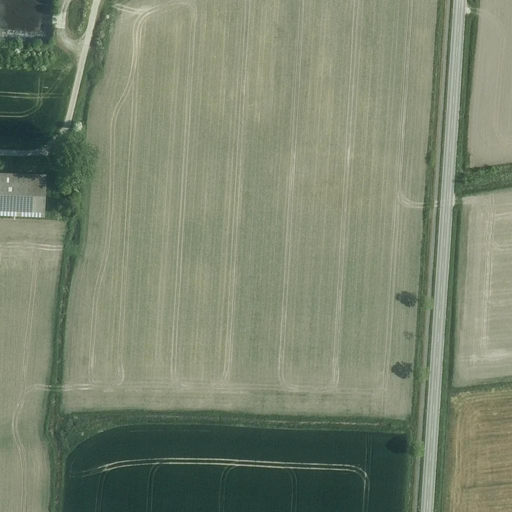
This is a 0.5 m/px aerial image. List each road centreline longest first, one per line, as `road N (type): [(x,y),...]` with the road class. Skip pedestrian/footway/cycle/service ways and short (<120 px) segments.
road 1 (secondary): [(461,0),(428,511)]
road 2 (residential): [(0,152),(37,154),(59,142),(95,0)]
